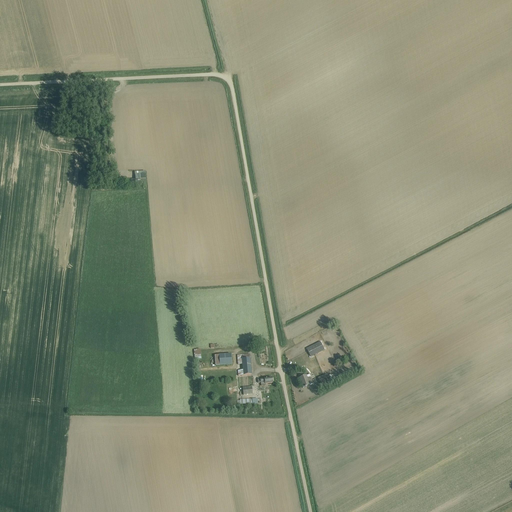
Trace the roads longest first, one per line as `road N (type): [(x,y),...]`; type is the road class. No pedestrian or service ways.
road 1 (unclassified): [(310,511),(226,77)]
road 2 (unclassified): [(0,85),(226,77)]
